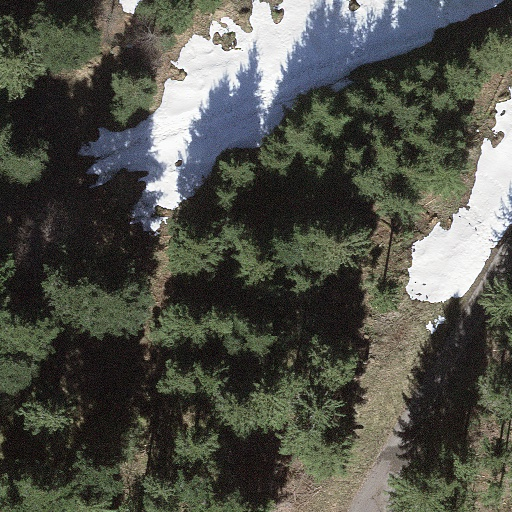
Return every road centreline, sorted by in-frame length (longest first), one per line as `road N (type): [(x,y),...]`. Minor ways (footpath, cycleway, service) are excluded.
road 1 (track): [(511,0),(0,209)]
road 2 (track): [(511,302),(371,511)]
